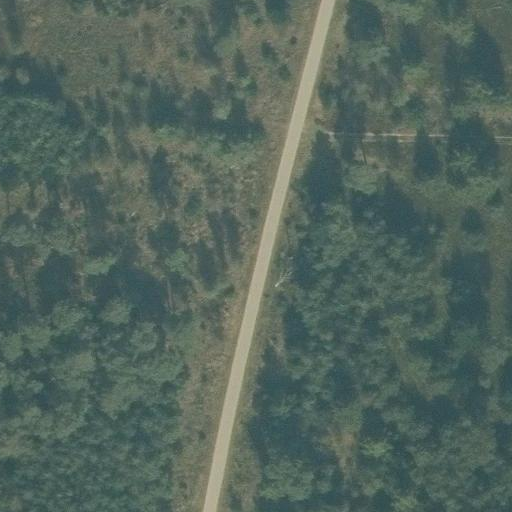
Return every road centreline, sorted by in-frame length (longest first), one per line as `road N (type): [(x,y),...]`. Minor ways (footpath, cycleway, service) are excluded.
road 1 (track): [(302,133),(473,511)]
road 2 (track): [(302,133),(0,85)]
road 3 (track): [(511,137),(302,133)]
